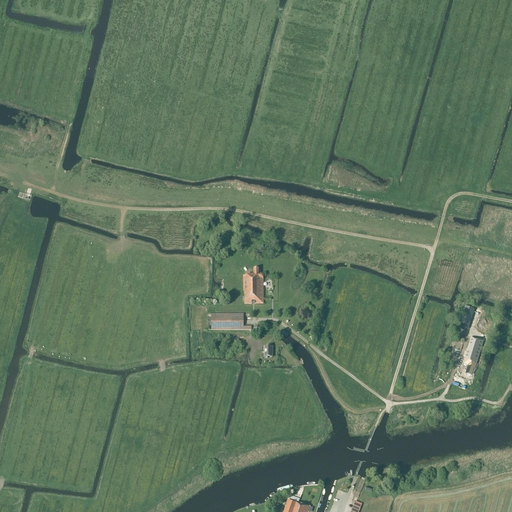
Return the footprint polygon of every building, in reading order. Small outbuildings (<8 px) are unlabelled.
[(263,304),(263,279),(263,275),(259,274),(259,269),(254,269),(254,275),(249,275),(249,276),(243,276),(243,291),(244,291),(244,304),(263,304)] [(468,329),(475,310),(465,307),(459,326),(468,329)] [(244,330),(243,314),(211,314),(211,330),(244,330)] [(475,369),(484,341),(471,337),(464,361),(465,361),(463,366),(468,367),(465,375),(472,377),(474,369),(475,369)] [(264,357),(272,357),(272,347),(262,347),(262,351),(264,351),(264,357)] [(308,511),(310,507),(288,500),(283,511),(308,511)]
